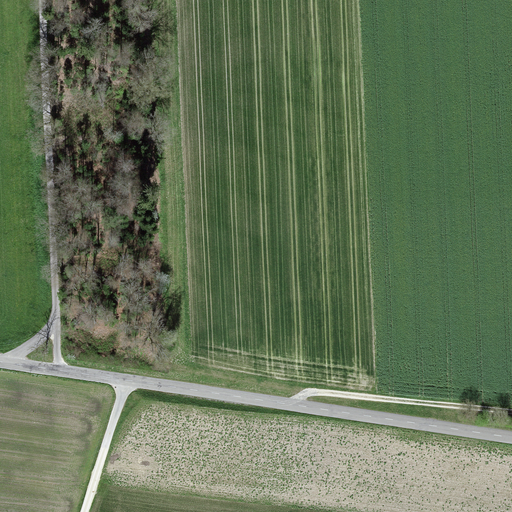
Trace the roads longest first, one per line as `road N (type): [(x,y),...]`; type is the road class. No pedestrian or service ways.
road 1 (unclassified): [(0,366),(511,438)]
road 2 (track): [(43,0),(56,319)]
road 3 (track): [(511,412),(317,392),(296,406)]
road 4 (track): [(126,379),(84,511)]
